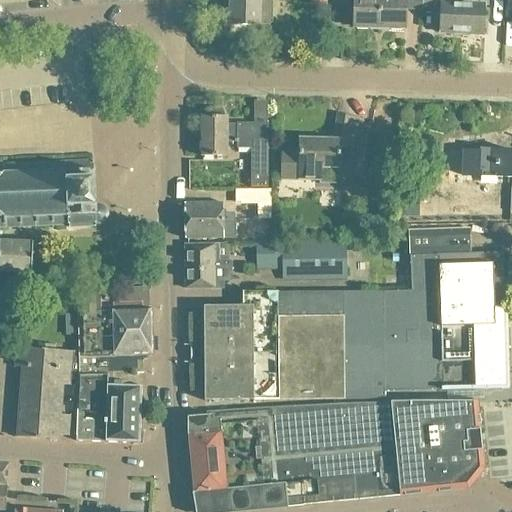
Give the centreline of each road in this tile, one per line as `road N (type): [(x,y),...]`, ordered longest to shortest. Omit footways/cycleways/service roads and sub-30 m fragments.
road 1 (residential): [(174,74),(168,460)]
road 2 (residential): [(511,83),(174,74)]
road 3 (tertiary): [(0,25),(171,9)]
road 4 (residential): [(296,511),(465,500)]
road 5 (residential): [(168,460),(0,453)]
